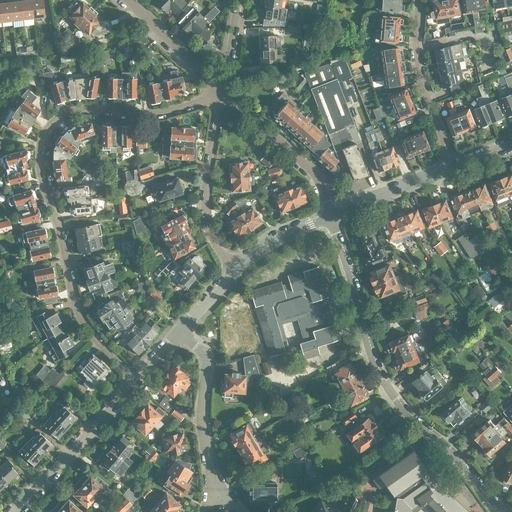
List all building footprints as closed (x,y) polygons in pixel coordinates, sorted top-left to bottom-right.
[(28,0),(21,1),(23,19),(34,17),(31,0),(28,0)] [(31,0),(34,17),(45,16),(42,0),(31,0)] [(158,0),(156,2),(165,11),(170,7),(176,13),(185,4),(181,0),(158,0)] [(400,5),(400,0),(381,0),(381,11),(400,12),(400,10),(403,10),(404,5),(400,5)] [(449,17),(445,0),(433,0),(436,11),(433,11),(432,13),(432,18),(434,19),(437,19),(449,17)] [(445,0),(449,17),(461,15),(458,0),(445,0)] [(478,12),(475,0),(463,0),(466,14),(478,12)] [(475,0),(478,12),(493,9),(491,0),(475,0)] [(491,0),(493,9),(507,6),(506,0),(491,0)] [(12,20),(23,19),(21,1),(10,2),(12,20)] [(0,3),(0,10),(2,21),(12,20),(10,2),(0,3)] [(77,27),(92,12),(83,3),(80,6),(76,2),(68,10),(72,14),(69,17),(75,23),(74,24),(77,27)] [(283,21),(285,8),(280,8),(270,7),(264,6),(262,18),(283,21)] [(178,23),(187,32),(191,27),(198,34),(207,25),(200,18),(202,16),(193,7),(178,23)] [(207,15),(212,19),(217,15),(212,10),(207,15)] [(92,12),(77,27),(81,31),(83,30),(88,35),(91,33),(94,36),(110,32),(112,31),(101,21),(102,21),(92,12)] [(478,12),(473,13),(475,27),(481,26),(478,12)] [(380,29),(399,30),(399,24),(402,25),(402,19),(399,19),(399,17),(381,16),(380,29)] [(505,35),(511,34),(511,20),(510,21),(504,22),(500,23),(505,35)] [(451,32),(450,25),(450,22),(443,23),(445,33),(451,32)] [(450,25),(451,32),(466,30),(465,23),(450,25)] [(499,23),(475,28),(477,34),(500,30),(499,23)] [(196,52),(209,65),(212,67),(216,64),(213,61),(220,54),(207,42),(210,39),(211,28),(208,25),(197,37),(204,44),(196,52)] [(399,30),(380,29),(380,30),(373,30),(373,25),(366,25),(366,34),(380,35),(379,41),(398,42),(398,41),(401,41),(401,35),(398,35),(399,30)] [(305,45),(319,47),(321,33),(307,31),(305,45)] [(259,37),(260,50),(275,49),(276,49),(276,43),(280,42),(280,37),(275,36),(259,37)] [(140,38),(128,40),(129,46),(141,44),(140,43),(140,38)] [(439,62),(464,57),(464,56),(461,44),(436,49),(439,62)] [(263,50),(260,50),(260,63),(284,61),(284,55),(281,55),(280,48),(276,49),(275,49),(263,50)] [(381,63),(400,60),(399,59),(403,58),(402,53),(399,53),(398,48),(379,50),(381,63)] [(510,64),(511,63),(511,54),(510,48),(502,52),(506,62),(509,61),(510,64)] [(99,51),(101,62),(101,65),(111,63),(109,50),(99,51)] [(301,57),(289,59),(290,66),(303,64),(301,57)] [(330,63),(355,127),(366,123),(349,79),(353,78),(345,57),(330,63)] [(464,57),(439,62),(442,75),(462,70),(460,62),(464,61),(464,57)] [(383,75),(401,72),(401,71),(404,70),(403,65),(400,65),(400,60),(381,63),(383,75)] [(35,63),(19,68),(22,79),(38,74),(35,63)] [(355,127),(330,63),(305,72),(310,85),(312,92),(334,149),(335,152),(335,151),(341,149),(353,181),(369,175),(356,143),(361,141),(355,127)] [(482,85),(483,85),(497,79),(503,76),(511,72),(511,69),(510,65),(480,77),(482,85)] [(66,84),(66,80),(54,84),(50,71),(44,73),(43,69),(41,70),(47,89),(52,88),(53,91),(48,93),(51,104),(56,102),(58,103),(64,101),(65,100),(64,98),(68,98),(68,99),(68,94),(66,84)] [(462,70),(442,75),(445,88),(459,84),(459,83),(465,82),(462,71),(462,70)] [(169,81),(161,83),(164,98),(173,97),(172,93),(182,92),(180,83),(182,82),(181,77),(178,78),(177,71),(170,72),(171,79),(169,79),(169,81)] [(401,72),(383,75),(385,87),(403,85),(403,83),(406,82),(405,77),(402,77),(401,72)] [(511,72),(503,76),(505,80),(506,80),(507,85),(509,90),(511,96),(511,72)] [(68,94),(68,99),(70,100),(77,99),(78,98),(78,97),(81,96),(81,95),(81,93),(82,79),(81,74),(65,76),(66,80),(66,84),(68,94)] [(81,95),(81,96),(84,96),(85,97),(86,98),(93,98),(94,96),(98,79),(88,78),(87,74),(81,74),(82,79),(81,93),(81,95)] [(134,98),(136,97),(135,79),(135,74),(121,74),(121,79),(122,97),(125,97),(127,98),(134,98)] [(306,81),(301,76),(292,86),(298,91),(306,81)] [(502,87),(507,85),(506,80),(505,80),(503,76),(497,79),(499,84),(500,84),(502,87)] [(465,82),(468,88),(479,83),(477,77),(465,82)] [(122,97),(121,79),(107,79),(108,97),(110,99),(116,98),(118,97),(122,97)] [(164,100),(164,98),(161,83),(147,85),(150,104),(152,105),(158,104),(159,102),(159,101),(164,100)] [(307,97),(312,92),(310,85),(303,93),(307,97)] [(482,85),(478,87),(482,96),(492,122),(496,121),(497,122),(502,121),(502,118),(504,118),(497,101),(491,103),(486,88),(485,89),(483,85),(482,85)] [(20,96),(25,100),(16,111),(31,121),(33,118),(36,117),(40,112),(40,110),(30,102),(35,96),(26,89),(20,96)] [(392,109),(410,101),(408,96),(411,95),(409,90),(406,91),(405,89),(387,97),(390,103),(383,106),(379,108),(382,114),(385,112),(392,110),(392,109)] [(511,96),(509,90),(504,92),(506,97),(501,100),(507,116),(510,117),(511,116),(511,96)] [(283,125),(296,110),(299,107),(283,93),(277,99),(283,105),(273,117),(283,125)] [(482,96),(476,99),(480,108),(474,110),(481,127),(482,127),(484,128),(487,126),(488,124),(492,122),(482,96)] [(452,97),(447,99),(451,110),(450,110),(452,116),(447,118),(454,136),(456,141),(463,139),(461,133),(465,132),(453,101),(452,97)] [(453,101),(465,132),(470,130),(471,133),(476,131),(475,128),(476,127),(469,109),(464,112),(459,99),(453,101)] [(392,109),(392,110),(397,120),(415,113),(414,112),(417,110),(415,105),(412,106),(410,101),(392,109)] [(377,122),(384,119),(382,114),(379,108),(372,111),(377,122)] [(292,133),(305,118),(296,110),(283,125),(292,133)] [(31,121),(16,111),(8,125),(25,134),(26,133),(29,126),(29,124),(31,121)] [(407,127),(419,122),(416,115),(404,120),(406,125),(407,127)] [(301,141),(314,126),(305,118),(292,133),(301,141)] [(76,146),(77,147),(80,144),(78,138),(92,133),(90,124),(81,127),(80,126),(79,125),(72,127),(71,129),(68,130),(62,137),(76,146)] [(116,153),(115,126),(103,125),(102,127),(102,150),(109,150),(109,153),(116,153)] [(128,126),(115,126),(116,153),(122,153),(122,150),(130,150),(130,128),(128,126)] [(310,149),(323,134),(314,126),(301,141),(310,149)] [(163,135),(162,142),(195,144),(195,141),(197,139),(198,131),(196,129),(172,128),(171,135),(163,135)] [(379,128),(373,130),(378,141),(388,167),(399,163),(392,147),(387,149),(379,128)] [(373,130),(369,131),(370,135),(372,140),(370,140),(368,143),(372,154),(371,155),(378,171),(388,167),(378,141),(373,130)] [(422,132),(411,136),(417,154),(423,152),(424,155),(429,153),(428,149),(429,149),(422,132)] [(326,148),(328,149),(332,145),(327,141),(328,139),(325,136),(323,134),(310,149),(314,152),(311,155),(316,159),(326,148)] [(411,136),(399,141),(406,158),(407,158),(408,161),(414,159),(412,156),(417,154),(411,136)] [(76,146),(62,137),(61,137),(59,137),(55,142),(56,144),(57,145),(54,149),(66,157),(68,158),(72,153),(75,155),(79,150),(76,147),(77,147),(76,146)] [(146,148),(146,140),(135,140),(135,148),(146,148)] [(194,159),(196,157),(197,150),(195,148),(195,144),(162,142),(162,149),(162,157),(194,159)] [(331,152),(328,149),(326,148),(316,159),(332,173),(335,173),(338,169),(338,167),(334,164),(338,160),(334,158),(336,155),(335,152),(334,149),(331,152)] [(56,179),(66,178),(64,159),(66,157),(54,149),(54,157),(54,160),(52,162),(53,169),(54,170),(55,169),(56,179)] [(9,169),(24,165),(26,164),(25,160),(26,160),(27,158),(27,151),(26,150),(6,155),(6,156),(3,157),(2,158),(3,163),(5,164),(8,163),(9,169)] [(274,162),(265,154),(260,161),(269,168),(274,162)] [(230,178),(248,176),(247,162),(229,164),(230,178)] [(24,165),(9,169),(6,170),(7,176),(4,177),(5,184),(9,183),(27,179),(28,177),(27,169),(25,169),(24,165)] [(149,166),(136,170),(139,179),(152,175),(149,166)] [(98,174),(91,168),(91,167),(89,167),(86,170),(86,172),(87,172),(88,172),(97,180),(99,181),(98,174)] [(123,185),(136,181),(135,168),(120,172),(123,185)] [(86,180),(97,180),(88,172),(87,172),(81,179),(81,181),(86,181),(86,180)] [(511,174),(507,177),(506,176),(503,177),(502,179),(501,179),(508,196),(511,194),(511,174)] [(248,176),(230,178),(231,191),(249,190),(248,176)] [(123,187),(126,194),(126,197),(139,193),(137,189),(144,187),(144,186),(154,183),(153,177),(142,180),(142,179),(136,181),(123,185),(123,186),(123,187)] [(160,200),(182,193),(177,178),(148,187),(151,194),(153,193),(155,200),(159,199),(160,200)] [(500,180),(499,179),(496,180),(495,182),(490,184),(496,199),(499,207),(510,203),(508,196),(501,179),(500,180)] [(71,201),(91,198),(90,192),(88,192),(87,185),(64,188),(63,188),(63,189),(63,190),(65,196),(67,197),(68,200),(69,201),(71,201)] [(285,185),(273,190),(275,195),(281,212),(294,207),(287,190),(285,185)] [(287,190),(294,207),(307,202),(301,185),(287,190)] [(492,206),(484,186),(479,188),(478,187),(475,188),(475,190),(473,190),(481,210),(492,206)] [(17,209),(36,203),(33,192),(31,190),(13,196),(9,197),(8,199),(10,205),(12,206),(16,204),(17,209)] [(473,190),(462,194),(470,215),(481,210),(473,190)] [(470,215),(462,194),(460,195),(459,194),(457,195),(456,197),(451,199),(459,220),(470,216),(470,215)] [(91,198),(71,201),(71,204),(70,206),(72,213),(74,215),(95,212),(94,206),(97,205),(96,198),(91,199),(91,198)] [(434,205),(441,222),(452,218),(445,201),(440,203),(439,202),(436,203),(436,205),(434,205)] [(234,202),(230,204),(225,211),(229,214),(234,209),(237,207),(234,202)] [(36,203),(17,209),(21,222),(25,221),(27,226),(39,223),(38,217),(39,217),(40,215),(36,203)] [(441,224),(441,222),(434,205),(433,206),(432,205),(429,206),(429,207),(423,210),(430,228),(441,224)] [(265,206),(260,209),(264,215),(268,213),(265,206)] [(240,215),(250,230),(262,223),(252,207),(240,215)] [(406,215),(413,232),(424,228),(417,211),(411,213),(410,212),(408,213),(407,215),(406,215)] [(121,214),(116,214),(117,222),(130,220),(129,213),(121,214)] [(166,242),(188,231),(189,230),(185,223),(185,222),(186,220),(184,215),(181,215),(175,219),(172,214),(165,218),(167,223),(158,227),(163,236),(160,237),(164,243),(166,242)] [(250,230),(240,215),(228,222),(238,237),(250,230)] [(406,215),(395,220),(401,237),(403,241),(408,239),(410,243),(416,240),(413,232),(406,215)] [(136,233),(147,227),(143,220),(133,226),(136,233)] [(401,237),(395,220),(393,220),(392,220),(389,221),(389,222),(383,224),(390,241),(394,239),(396,244),(403,241),(401,237)] [(97,236),(100,236),(101,235),(99,223),(75,228),(78,240),(97,236)] [(7,224),(0,225),(0,232),(8,231),(7,224)] [(465,234),(470,242),(474,239),(464,224),(463,224),(460,227),(465,234)] [(29,246),(48,242),(45,230),(44,228),(26,232),(29,246)] [(364,252),(379,247),(374,234),(371,235),(369,229),(366,231),(366,229),(359,232),(360,233),(356,234),(364,252)] [(188,231),(166,242),(167,244),(160,248),(166,261),(173,257),(174,257),(179,254),(180,255),(187,251),(186,250),(193,246),(190,240),(192,239),(188,231)] [(470,242),(465,234),(458,239),(471,259),(478,255),(470,242)] [(80,252),(99,248),(102,248),(100,236),(97,236),(78,240),(80,252)] [(381,246),(381,247),(387,244),(384,236),(378,238),(381,246)] [(48,242),(29,246),(33,259),(50,255),(51,253),(48,242)] [(134,249),(133,242),(121,244),(123,251),(127,250),(134,249)] [(438,244),(444,253),(448,250),(441,242),(438,244)] [(0,251),(0,253),(9,251),(7,243),(0,244),(0,251)] [(441,256),(444,253),(438,244),(434,247),(437,252),(441,256)] [(379,247),(364,252),(363,253),(368,265),(386,258),(381,247),(381,246),(379,247)] [(134,249),(127,250),(129,256),(133,255),(135,264),(141,263),(138,248),(134,249)] [(405,254),(400,258),(406,266),(411,263),(405,254)] [(180,264),(179,265),(178,264),(170,272),(188,287),(196,277),(197,277),(199,276),(203,272),(203,270),(203,269),(206,266),(202,263),(202,259),(198,256),(195,257),(192,260),(191,260),(190,262),(189,261),(184,267),(180,264)] [(173,260),(161,271),(157,275),(162,280),(170,272),(178,264),(173,260)] [(52,267),(47,268),(45,262),(26,266),(27,272),(34,270),(37,284),(56,280),(53,269),(52,267)] [(88,280),(110,272),(114,270),(112,263),(103,266),(102,263),(92,266),(91,262),(83,264),(85,269),(84,269),(88,280)] [(374,285),(395,277),(390,265),(369,273),(374,285)] [(340,339),(318,266),(287,275),(289,283),(282,285),(281,281),(250,291),(265,341),(270,357),(286,352),(283,341),(286,340),(282,325),(297,320),(304,342),(300,343),(305,360),(320,356),(317,346),(340,339)] [(409,270),(405,273),(413,283),(416,280),(409,270)] [(110,272),(88,280),(86,280),(89,289),(91,288),(92,291),(96,290),(97,293),(111,288),(108,282),(113,280),(110,272)] [(439,289),(447,282),(442,275),(440,277),(436,272),(429,277),(439,289)] [(503,272),(495,276),(501,287),(509,282),(503,272)] [(400,275),(395,277),(374,285),(379,297),(389,293),(391,299),(407,293),(400,275)] [(37,284),(26,286),(28,294),(38,292),(40,298),(57,295),(58,292),(56,280),(37,284)] [(479,299),(486,295),(479,284),(472,288),(479,299)] [(123,308),(126,306),(127,305),(126,303),(123,298),(122,298),(125,296),(123,293),(124,293),(122,289),(108,294),(111,300),(104,305),(103,303),(95,307),(98,311),(97,311),(102,319),(102,318),(104,321),(123,308)] [(153,306),(155,304),(162,297),(155,290),(146,299),(153,306)] [(490,299),(487,302),(490,306),(492,304),(495,308),(504,300),(499,293),(496,296),(495,295),(491,299),(490,299)] [(8,295),(0,296),(1,304),(9,303),(8,295)] [(425,295),(416,298),(418,304),(427,300),(425,295)] [(25,301),(13,304),(15,314),(28,311),(25,301)] [(430,308),(428,303),(414,308),(418,320),(427,316),(425,310),(430,308)] [(123,308),(104,321),(109,328),(110,327),(113,332),(117,328),(118,329),(121,327),(125,333),(127,331),(129,333),(132,329),(136,324),(135,325),(131,319),(134,317),(126,306),(123,308)] [(48,338),(63,330),(59,324),(62,322),(57,313),(48,318),(45,312),(32,319),(35,324),(39,322),(48,338)] [(444,330),(451,325),(447,320),(440,325),(444,330)] [(132,329),(149,344),(152,340),(151,340),(161,329),(155,323),(151,327),(144,321),(139,327),(136,324),(132,329)] [(511,333),(501,321),(497,325),(510,340),(511,338),(511,333)] [(451,325),(444,330),(448,335),(455,329),(451,325)] [(146,348),(149,344),(132,329),(129,333),(127,331),(125,333),(118,341),(124,346),(127,343),(133,348),(133,349),(133,351),(136,354),(137,354),(138,352),(139,353),(145,347),(146,348)] [(66,337),(63,330),(48,338),(53,349),(49,351),(54,362),(67,356),(64,350),(74,345),(69,336),(66,337)] [(396,356),(415,348),(426,343),(424,338),(413,343),(409,335),(390,342),(391,343),(387,345),(389,353),(394,351),(396,356)] [(466,343),(470,348),(475,343),(471,338),(466,343)] [(415,348),(396,356),(398,361),(394,363),(397,370),(401,368),(401,369),(420,361),(415,348)] [(433,366),(446,356),(442,351),(429,361),(433,366)] [(259,373),(260,376),(260,377),(265,375),(262,363),(259,353),(253,355),(257,367),(259,373)] [(104,376),(110,369),(93,354),(87,361),(85,358),(76,368),(79,370),(78,371),(87,379),(84,383),(90,388),(93,385),(94,386),(101,379),(102,380),(105,377),(104,376)] [(224,391),(224,396),(232,397),(232,392),(244,393),(245,384),(250,384),(251,377),(254,378),(260,376),(257,367),(256,367),(252,355),(240,359),(243,370),(246,370),(245,375),(239,375),(239,373),(231,372),(231,375),(225,374),(224,383),(221,385),(221,388),(223,390),(223,391),(224,391)] [(262,363),(265,375),(272,373),(268,361),(262,363)] [(339,383),(356,375),(351,363),(341,368),(338,361),(326,367),(329,374),(333,372),(336,378),(334,379),(336,384),(339,383)] [(486,363),(484,361),(479,365),(484,369),(488,365),(486,363)] [(181,369),(177,365),(175,368),(174,367),(168,374),(165,372),(162,376),(164,378),(159,384),(156,388),(162,392),(164,389),(173,396),(187,378),(179,371),(181,369)] [(491,369),(497,376),(501,373),(495,366),(491,369)] [(58,374),(51,368),(41,380),(48,386),(58,374)] [(493,379),(497,376),(491,369),(487,373),(493,379)] [(48,386),(54,391),(55,392),(67,378),(61,372),(58,375),(48,386)] [(424,402),(447,383),(438,372),(433,375),(431,377),(427,372),(415,382),(423,391),(422,392),(419,395),(424,402)] [(344,395),(362,386),(362,382),(359,376),(356,375),(339,383),(344,395)] [(338,398),(343,409),(367,397),(362,386),(344,395),(338,398)] [(48,397),(56,404),(61,398),(55,392),(54,391),(48,397)] [(172,407),(168,404),(163,399),(159,404),(168,412),(172,408),(175,410),(181,415),(185,410),(175,403),(172,407)] [(467,405),(462,399),(459,402),(458,401),(452,406),(447,406),(443,409),(443,414),(454,426),(459,422),(461,424),(463,422),(461,419),(472,410),(467,405)] [(18,406),(28,416),(33,411),(23,401),(18,406)] [(492,405),(488,401),(481,407),(485,412),(492,405)] [(153,426),(158,430),(163,424),(158,420),(164,414),(157,408),(155,410),(148,404),(145,407),(142,407),(139,410),(139,413),(153,426)] [(64,405),(54,415),(67,428),(77,418),(64,405)] [(24,421),(28,416),(18,406),(14,411),(24,421)] [(493,406),(488,410),(492,415),(496,410),(493,406)] [(283,410),(286,415),(293,411),(290,407),(283,410)] [(184,418),(181,415),(175,410),(171,415),(180,422),(184,418)] [(361,424),(351,410),(341,417),(351,431),(346,434),(351,441),(352,440),(354,443),(353,444),(359,452),(372,444),(373,444),(376,444),(377,441),(378,441),(377,440),(381,437),(376,429),(376,428),(373,424),(372,425),(369,419),(361,424)] [(133,416),(133,419),(130,422),(145,435),(153,426),(139,413),(136,413),(133,416)] [(288,422),(294,418),(291,413),(285,417),(288,422)] [(67,428),(54,415),(45,426),(58,438),(67,428)] [(298,429),(304,427),(300,417),(294,420),(298,429)] [(482,445),(507,423),(503,419),(495,426),(490,419),(471,435),(471,439),(474,442),(477,442),(478,441),(482,445)] [(234,447),(252,437),(256,434),(257,434),(250,422),(228,435),(231,439),(230,440),(234,447)] [(511,428),(507,423),(482,445),(485,449),(482,452),(486,457),(490,454),(490,455),(505,442),(500,436),(503,433),(507,430),(511,435),(511,428)] [(30,443),(43,455),(53,444),(39,432),(30,443)] [(168,437),(163,438),(166,451),(171,451),(171,454),(180,452),(180,449),(185,448),(183,439),(182,434),(177,435),(177,434),(168,436),(168,437)] [(241,458),(266,443),(263,438),(260,440),(256,434),(252,437),(234,447),(234,448),(235,447),(242,457),(241,458)] [(109,450),(128,466),(134,458),(130,455),(132,451),(126,446),(129,442),(122,437),(119,441),(118,440),(109,450)] [(302,446),(304,448),(310,445),(305,437),(299,440),(302,446)] [(25,438),(16,448),(33,465),(43,455),(30,443),(25,438)] [(151,448),(152,446),(155,442),(151,438),(146,444),(151,448)] [(302,445),(302,446),(299,440),(289,445),(292,450),(302,445)] [(266,443),(241,458),(245,466),(246,465),(249,469),(266,459),(263,453),(264,453),(261,447),(266,444),(266,443)] [(305,450),(304,448),(303,449),(301,446),(293,451),(298,460),(305,456),(308,461),(315,458),(310,447),(305,450)] [(125,470),(128,466),(109,450),(101,461),(102,462),(99,466),(106,471),(109,467),(116,473),(120,476),(125,470)] [(153,450),(146,458),(151,462),(158,455),(153,450)] [(393,511),(410,511),(411,508),(419,503),(421,506),(427,502),(437,511),(467,511),(468,511),(438,483),(437,484),(428,471),(413,450),(372,480),(378,488),(385,486),(393,496),(394,496),(396,498),(393,511)] [(8,459),(0,466),(0,470),(3,474),(1,476),(8,483),(18,474),(11,467),(13,464),(8,459)] [(168,473),(188,486),(189,485),(187,484),(191,479),(190,477),(187,475),(190,471),(175,462),(168,473)] [(511,462),(504,478),(505,479),(503,482),(509,485),(511,482),(511,462)] [(0,490),(8,483),(1,476),(3,474),(0,470),(0,490)] [(184,492),(188,486),(168,473),(165,471),(159,481),(179,494),(182,491),(184,492)] [(77,482),(95,498),(104,488),(90,476),(86,479),(83,476),(77,482)] [(349,487),(348,486),(342,477),(339,480),(345,490),(349,487)] [(95,498),(77,482),(72,487),(76,491),(72,495),(86,507),(95,498)] [(276,500),(276,483),(249,483),(249,500),(276,500)] [(144,491),(149,495),(153,491),(148,487),(144,491)] [(133,504),(138,497),(128,489),(122,496),(133,504)] [(146,499),(149,495),(144,491),(141,495),(146,499)] [(175,511),(181,505),(165,493),(157,502),(169,511),(175,511)] [(349,504),(345,511),(354,511),(359,503),(354,496),(350,504),(349,504)] [(61,500),(55,506),(62,511),(81,511),(68,499),(64,503),(61,500)] [(116,511),(123,511),(133,504),(127,499),(115,511),(116,511)] [(169,511),(157,502),(149,511),(169,511)] [(321,502),(316,511),(341,511),(342,511),(321,502)]
